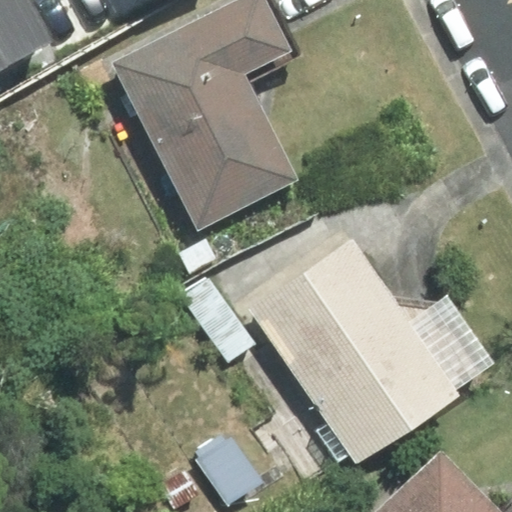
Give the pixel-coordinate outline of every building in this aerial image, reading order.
[(96,0),(100,9),(120,0),(96,0)] [(281,55),(254,0),(237,0),(110,62),(191,230),(289,183),(237,76),(281,55)] [(354,468),(452,395),(449,391),(487,363),(435,293),(401,319),(341,239),(240,315),(277,365),(256,381),(283,418),(264,432),(306,489),(347,459),(354,468)] [(200,275),(171,298),(226,367),(254,344),(200,275)] [(224,431),(188,456),(225,510),(261,486),(224,431)] [(491,511),(435,453),(374,511),(491,511)]
